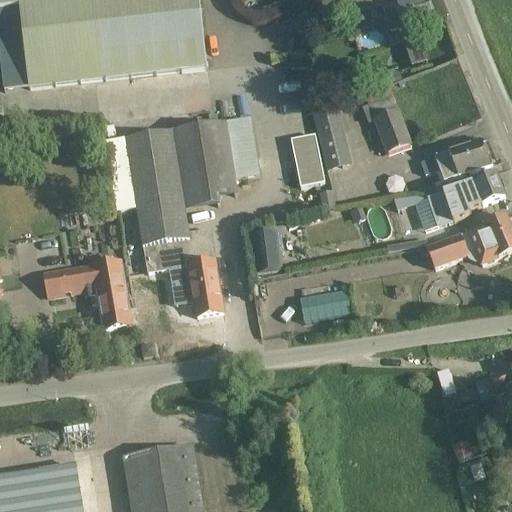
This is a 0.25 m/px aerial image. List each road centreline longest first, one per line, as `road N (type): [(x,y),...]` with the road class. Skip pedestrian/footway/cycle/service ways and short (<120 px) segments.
road 1 (unclassified): [(511,325),(0,397)]
road 2 (unknown): [(219,366),(204,242),(242,196),(254,152),(204,0)]
road 3 (tertiary): [(511,147),(451,0)]
